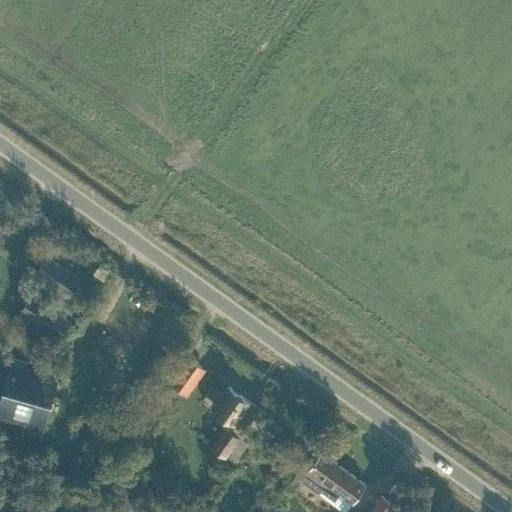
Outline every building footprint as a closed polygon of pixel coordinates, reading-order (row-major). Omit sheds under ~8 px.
[(49,255),(37,271),(55,285),(52,290),(55,292),(65,300),(81,278),(49,255)] [(99,263),(94,271),(103,278),(109,270),(99,263)] [(32,291),(20,308),(31,316),(25,324),(39,334),(45,326),(58,336),(71,319),(32,291)] [(25,427),(41,431),(56,379),(21,369),(24,357),(13,354),(0,398),(0,407),(28,415),(25,427)] [(187,393),(206,367),(189,354),(170,381),(187,393)] [(210,385),(201,397),(212,405),(211,406),(231,421),(226,428),(224,427),(210,446),(233,462),(248,442),(242,438),(250,427),(247,425),(259,408),(227,384),(221,393),(210,385)] [(320,450),(308,467),(300,478),(319,492),(321,489),(335,498),(341,490),(353,499),(365,483),(320,450)] [(382,491),(366,511),(388,511),(396,501),(382,491)] [(39,511),(40,506),(12,503),(10,511),(39,511)]
